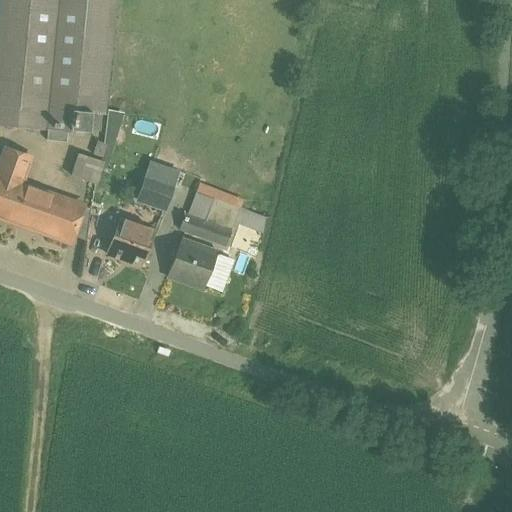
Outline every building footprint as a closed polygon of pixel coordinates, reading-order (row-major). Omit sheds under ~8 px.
[(116,0),(0,0),(0,123),(49,128),(48,140),(68,142),(69,131),(96,133),(98,109),(107,109),(116,0)] [(125,118),(109,112),(94,156),(110,161),(125,118)] [(35,157),(4,146),(0,158),(0,218),(73,244),(75,237),(86,205),(26,183),(35,157)] [(75,177),(101,183),(107,160),(81,153),(75,177)] [(174,188),(144,178),(135,205),(164,215),(174,188)] [(244,209),(195,192),(181,230),(230,247),(244,209)] [(92,207),(86,205),(75,237),(88,241),(92,207)] [(153,236),(116,223),(104,257),(141,270),(153,236)] [(165,276),(206,291),(221,251),(180,236),(165,276)]
